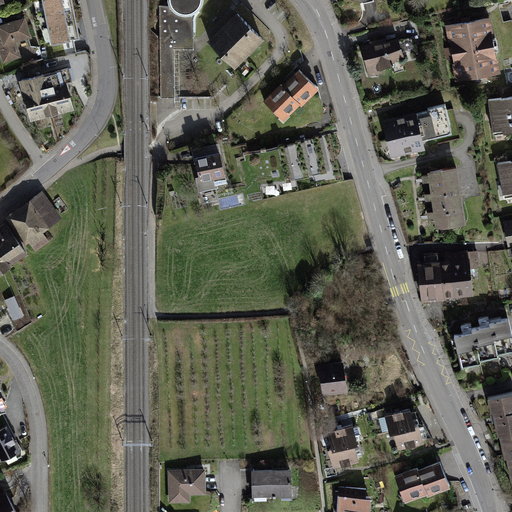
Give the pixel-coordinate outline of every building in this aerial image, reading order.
[(70,0),(42,0),(48,41),(75,38),(70,0)] [(165,0),(165,2),(166,7),(157,6),(159,98),(171,98),(171,49),(191,49),(190,20),(192,16),(197,12),(200,7),(201,1),(201,0),(165,0)] [(261,40),(234,10),(203,38),(230,67),(261,40)] [(491,18),(448,25),(456,80),(500,73),(491,18)] [(24,20),(0,27),(0,50),(4,63),(19,59),(14,43),(29,38),(24,20)] [(398,38),(360,49),(367,75),(406,64),(398,38)] [(300,68),(265,104),(282,120),(317,85),(300,68)] [(61,69),(18,80),(28,122),(72,111),(61,69)] [(511,100),(490,101),(492,138),(511,137),(511,100)] [(445,103),(381,119),(390,157),(423,149),(421,139),(452,132),(445,103)] [(328,137),(239,156),(249,199),(337,180),(328,137)] [(220,154),(192,157),(195,182),(223,179),(220,154)] [(511,162),(500,163),(502,198),(511,197),(511,162)] [(426,171),(436,229),(467,224),(458,166),(426,171)] [(42,192),(10,215),(35,250),(50,240),(44,232),(61,220),(42,192)] [(511,219),(502,221),(506,245),(511,244),(511,219)] [(12,230),(0,238),(0,271),(27,251),(12,230)] [(471,257),(420,260),(422,295),(473,292),(471,257)] [(469,336),(457,337),(460,369),(483,367),(482,360),(500,359),(499,352),(511,350),(511,322),(511,318),(489,320),(490,329),(469,331),(469,336)] [(340,364),(320,366),(324,395),(344,392),(340,364)] [(511,391),(489,397),(511,482),(511,391)] [(417,408),(384,417),(394,449),(426,440),(417,408)] [(8,426),(0,429),(0,464),(21,455),(8,426)] [(359,426),(325,435),(333,467),(367,458),(359,426)] [(396,474),(405,503),(451,489),(442,460),(396,474)] [(204,470),(167,470),(168,504),(187,503),(187,497),(204,496),(204,470)] [(290,471),(250,472),(251,499),(290,498),(290,471)] [(339,489),(339,511),(372,511),(371,488),(339,489)] [(0,511),(17,511),(4,489),(0,490),(0,511)]
